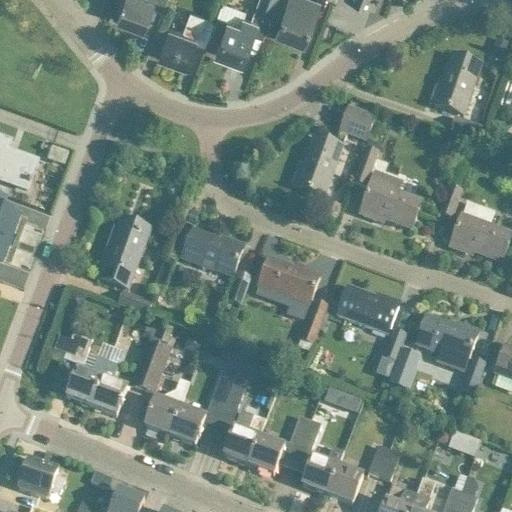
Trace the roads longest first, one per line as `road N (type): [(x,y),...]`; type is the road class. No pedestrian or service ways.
road 1 (residential): [(511,305),(232,208),(215,185),(209,118)]
road 2 (residential): [(1,420),(121,75)]
road 3 (residential): [(484,0),(393,30),(289,101),(250,117),(209,118)]
road 4 (residential): [(226,511),(1,420)]
